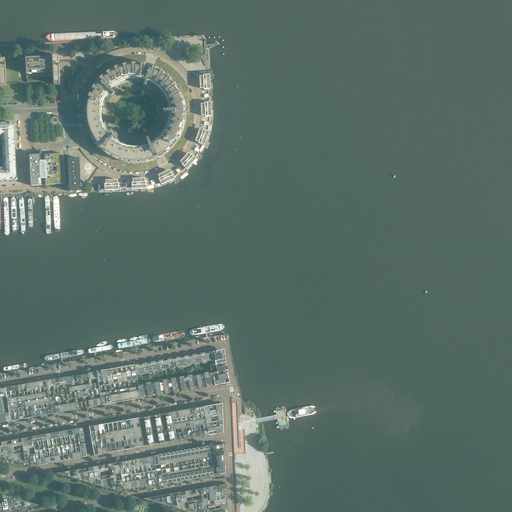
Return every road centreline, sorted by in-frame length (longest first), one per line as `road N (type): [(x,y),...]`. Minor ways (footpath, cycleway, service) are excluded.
road 1 (residential): [(78,142),(108,170),(159,170),(188,144),(196,102),(176,67),(127,51),(89,69),(72,104)]
road 2 (residential): [(0,383),(221,344),(234,383),(226,390)]
road 3 (residential): [(230,479),(37,511)]
road 4 (residential): [(83,416),(226,390)]
road 5 (residential): [(228,437),(91,459)]
